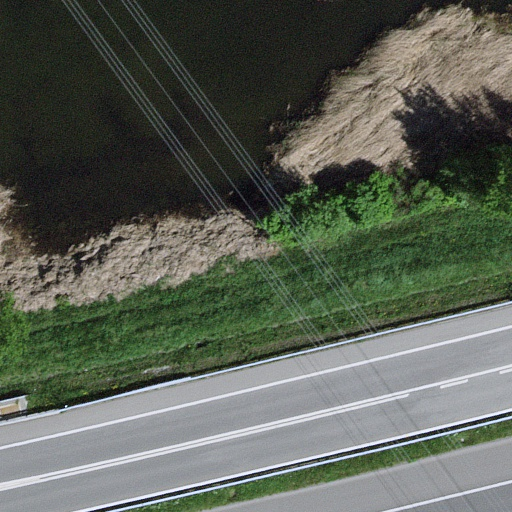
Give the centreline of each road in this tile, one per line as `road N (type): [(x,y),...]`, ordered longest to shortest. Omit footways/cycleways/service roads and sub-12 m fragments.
road 1 (motorway): [(336,425),(0,504)]
road 2 (motorway): [(336,425),(0,471)]
road 3 (motorway): [(511,381),(336,425)]
